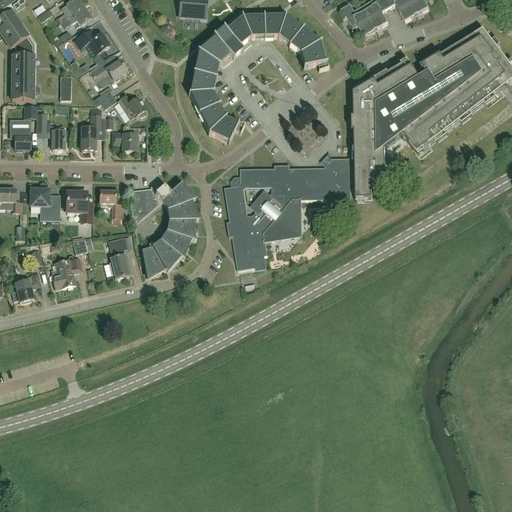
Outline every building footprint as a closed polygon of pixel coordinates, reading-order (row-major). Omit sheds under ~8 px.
[(19,1),(18,0),(0,0),(6,9),(19,1)] [(180,0),(179,20),(205,22),(206,0),(180,0)] [(381,0),(355,16),(350,9),(339,16),(344,23),(346,22),(349,26),(350,27),(353,33),(358,30),(364,40),(385,28),(388,26),(383,17),(390,13),(396,10),(402,19),(405,25),(412,20),(411,19),(421,14),(422,14),(429,10),(427,8),(422,0),(381,0)] [(84,12),(77,1),(61,12),(64,17),(58,21),(62,26),(84,12)] [(26,8),(23,4),(13,10),(16,14),(26,8)] [(49,12),(38,20),(42,25),(53,18),(49,12)] [(65,31),(76,23),(80,29),(91,22),(84,12),(62,26),(65,31)] [(0,21),(0,35),(2,38),(19,27),(11,15),(0,21)] [(188,98),(189,99),(208,138),(209,138),(229,148),(235,135),(240,137),(245,128),(239,125),(238,125),(238,126),(237,129),(224,123),(223,122),(210,96),(210,95),(216,66),(220,68),(224,70),(238,58),(252,47),(250,43),(251,42),(270,42),(278,42),(300,58),(300,59),(303,72),(317,68),(318,74),(328,72),(327,65),(323,66),(318,46),(285,21),(284,21),(243,22),(242,18),(241,18),(241,19),(225,33),(223,31),(213,39),(215,41),(199,55),(198,54),(197,55),(188,98)] [(19,27),(2,38),(10,51),(13,49),(17,54),(33,48),(27,40),(19,27)] [(349,120),(350,162),(350,193),(355,193),(355,204),(371,204),(371,190),(377,190),(377,179),(385,179),(384,150),(402,137),(412,150),(415,153),(420,149),(422,152),(435,142),(436,142),(436,141),(434,139),(444,131),(446,134),(460,123),(458,121),(463,117),(468,113),(470,116),(471,116),(471,115),(472,115),(471,115),(484,105),(482,103),(487,99),(492,95),(494,98),(502,92),(501,91),(499,89),(505,85),(507,88),(511,84),(511,70),(508,65),(508,64),(498,53),(483,33),(474,39),(474,38),(473,39),(472,39),(473,40),(474,42),(470,45),(468,43),(453,51),(455,54),(450,57),(444,61),(442,58),(428,67),(429,70),(423,74),(424,76),(428,81),(421,86),(412,71),(410,68),(404,71),(402,69),(396,73),(389,77),(384,80),(381,81),(383,84),(379,87),(378,85),(378,86),(377,84),(376,85),(354,98),(354,103),(354,121),(349,121),(349,120)] [(56,42),(56,43),(55,44),(58,49),(60,48),(60,49),(72,40),(68,34),(56,42)] [(84,49),(92,61),(110,50),(102,37),(96,40),(92,34),(74,45),(79,52),(84,49)] [(16,59),(13,59),(12,74),(34,74),(34,60),(33,60),(33,48),(17,54),(16,59)] [(86,93),(87,92),(96,86),(97,86),(100,92),(113,84),(127,75),(119,64),(108,72),(105,67),(90,76),(89,74),(80,80),(80,81),(78,82),(86,93)] [(34,74),(12,74),(12,89),(33,89),(34,74)] [(71,104),(71,79),(60,79),(60,104),(71,104)] [(33,89),(12,89),(12,104),(33,104),(33,89)] [(94,104),(97,109),(112,99),(109,93),(94,104)] [(97,109),(101,107),(105,113),(116,105),(112,99),(97,109)] [(146,116),(145,114),(146,113),(138,101),(130,106),(126,99),(120,103),(121,103),(118,105),(130,123),(135,120),(136,120),(139,118),(140,120),(142,120),(145,118),(146,116)] [(27,122),(36,122),(37,110),(25,110),(24,118),(24,122),(27,122)] [(80,138),(80,144),(82,144),(81,154),(95,155),(95,143),(95,136),(95,131),(105,132),(105,120),(105,117),(103,117),(103,112),(90,112),(89,130),(87,130),(82,130),(82,136),(82,138),(80,138)] [(47,118),(37,118),(37,137),(47,137),(47,118)] [(21,155),(21,153),(30,153),(30,141),(30,124),(10,124),(10,141),(14,141),(14,153),(16,153),(16,155),(21,155)] [(50,130),(50,135),(50,136),(52,136),(52,154),(64,154),(64,135),(64,130),(50,130)] [(113,138),(113,148),(123,149),(122,155),(135,155),(136,147),(137,147),(138,139),(136,139),(113,138)] [(256,274),(266,272),(264,260),(268,259),(265,245),(275,244),(284,239),(292,233),(297,224),(299,214),(299,203),(307,203),(321,203),(327,203),(327,206),(349,206),(349,207),(350,207),(350,193),(350,162),(341,162),(331,162),(331,165),(324,171),(290,172),(290,169),(275,169),(275,172),(240,173),(241,182),(235,182),(232,185),(233,190),(225,192),(230,226),(227,226),(229,241),(232,241),(238,275),(256,272),(256,274)] [(142,255),(147,280),(158,278),(165,273),(175,267),(181,261),(188,252),(191,244),(194,233),(194,224),(194,213),(191,205),(187,195),(181,188),(171,197),(164,190),(163,191),(162,189),(151,191),(151,192),(129,195),(133,230),(162,205),(168,215),(169,226),(166,236),(160,245),(152,252),(142,255)] [(0,192),(0,212),(12,213),(12,216),(21,217),(21,206),(15,206),(15,193),(0,192)] [(30,209),(40,209),(40,224),(59,224),(60,209),(49,209),(49,193),(31,193),(30,209)] [(75,196),(75,194),(65,194),(64,214),(74,215),(74,217),(81,217),(81,227),(93,227),(93,208),(86,208),(87,196),(75,196)] [(112,222),(121,222),(122,207),(116,207),(116,194),(100,194),(100,209),(112,210),(112,222)] [(24,229),(16,229),(16,243),(24,244),(24,229)] [(132,279),(126,252),(131,251),(129,240),(109,244),(113,261),(110,262),(115,283),(132,279)] [(73,244),(76,256),(87,254),(84,242),(73,244)] [(35,269),(42,267),(39,254),(31,255),(35,269)] [(56,273),(51,274),(52,278),(55,292),(61,290),(61,291),(75,288),(72,276),(82,274),(80,269),(79,262),(73,263),(72,259),(68,260),(69,264),(68,265),(68,264),(55,267),(56,273)] [(17,295),(12,296),(14,304),(19,303),(19,306),(33,303),(31,292),(40,290),(37,278),(31,279),(32,284),(31,284),(15,288),(17,295)]
